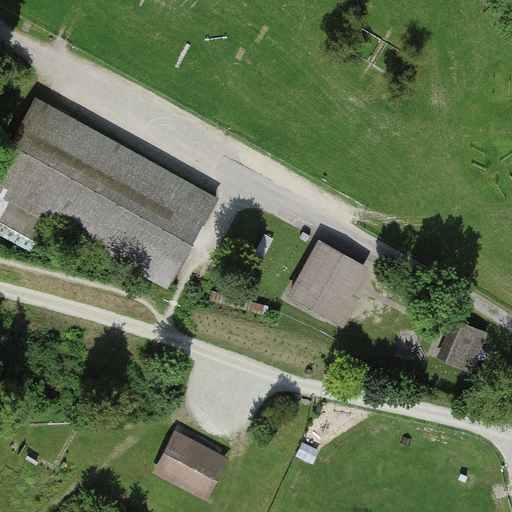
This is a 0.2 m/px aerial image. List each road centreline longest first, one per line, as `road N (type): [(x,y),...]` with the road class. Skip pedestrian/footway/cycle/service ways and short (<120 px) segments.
road 1 (track): [(511,325),(0,31)]
road 2 (track): [(511,434),(247,371),(157,334),(0,290)]
